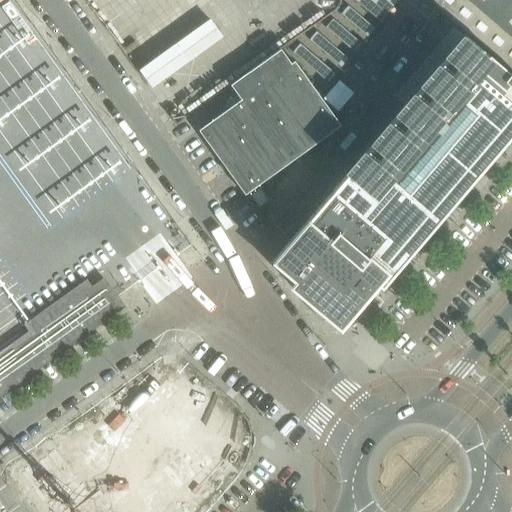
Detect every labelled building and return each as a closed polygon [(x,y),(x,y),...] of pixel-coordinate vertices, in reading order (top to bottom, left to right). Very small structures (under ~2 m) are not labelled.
[(511,0),(431,0),(430,2),(441,13),(422,35),(423,36),(424,35),(433,43),(431,46),(446,59),(464,37),(466,38),(469,35),(511,71),(511,0)] [(380,288),(511,133),(511,76),(466,38),(464,37),(446,59),(272,262),(295,282),(290,287),(314,307),(339,328),(347,319),(358,305),(376,285),(380,288)] [(340,126),(294,62),(291,64),(280,49),(244,75),(231,85),(241,100),(198,131),(244,195),(340,126)] [(260,189),(250,196),(259,208),(268,201),(260,189)] [(0,395),(44,364),(123,307),(116,298),(110,289),(103,280),(94,287),(91,289),(88,285),(86,282),(85,282),(70,293),(66,296),(27,324),(24,321),(24,322),(23,322),(31,332),(0,353),(0,395)] [(165,356),(1,467),(33,511),(38,511),(41,511),(205,511),(245,466),(209,436),(208,437),(180,411),(194,400),(165,356)]
